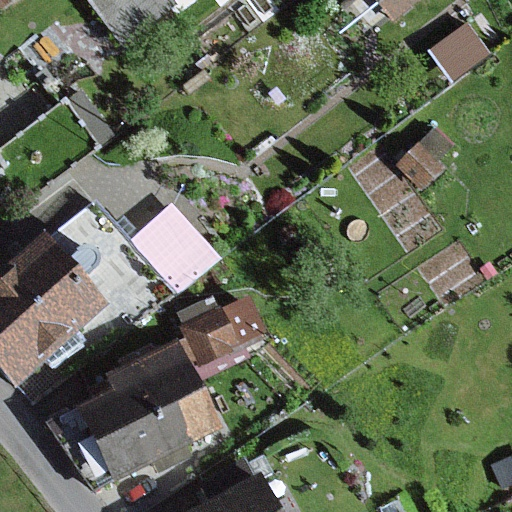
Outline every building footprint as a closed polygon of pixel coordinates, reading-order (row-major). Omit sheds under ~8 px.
[(0,0),(0,15),(19,0),(0,0)] [(80,0),(76,3),(114,55),(174,12),(165,0),(80,0)] [(366,0),(388,27),(421,0),(366,0)] [(465,29),(423,59),(446,91),(488,61),(465,29)] [(95,154),(60,106),(0,151),(0,184),(20,210),(95,154)] [(430,135),(392,174),(417,199),(441,175),(434,168),(448,154),(430,135)] [(32,248),(0,276),(0,397),(4,403),(107,313),(128,336),(175,299),(95,205),(36,252),(32,248)] [(181,206),(140,241),(185,293),(226,258),(181,206)] [(190,378),(259,347),(241,306),(214,319),(213,316),(171,335),(190,378)] [(99,405),(41,434),(86,501),(102,493),(104,498),(210,444),(168,354),(92,390),(99,405)] [(264,511),(251,486),(203,511),(264,511)]
